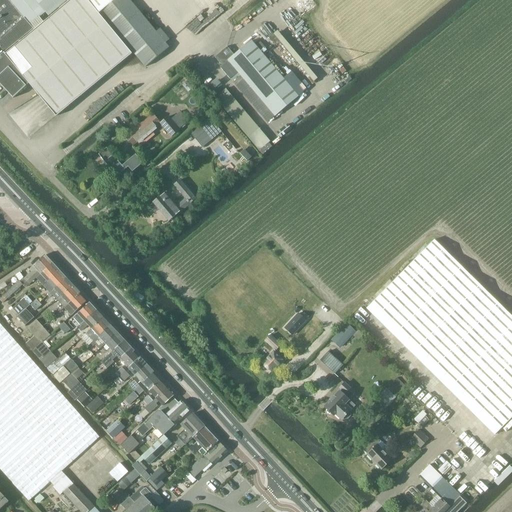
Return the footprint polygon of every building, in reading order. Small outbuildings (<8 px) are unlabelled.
[(71,0),(69,2),(67,1),(67,0),(0,0),(0,84),(13,99),(29,84),(56,117),(132,54),(112,30),(113,29),(145,68),(169,48),(129,0),(115,0),(100,13),(106,20),(105,22),(86,0),(71,0)] [(260,42),(255,46),(251,41),(228,61),(220,68),(235,85),(267,122),(298,97),(263,55),(268,51),(260,42)] [(168,116),(160,124),(171,137),(180,130),(179,129),(189,121),(180,111),(171,119),(168,116)] [(148,118),(125,137),(133,146),(155,127),(148,118)] [(136,155),(122,166),(107,148),(98,155),(110,169),(105,173),(112,181),(128,167),(132,172),(143,163),(136,155)] [(163,193),(152,203),(169,222),(180,213),(182,211),(190,204),(196,199),(180,179),(173,185),(185,199),(177,206),(165,192),(163,193)] [(511,316),(434,240),(366,308),(494,435),(511,417),(511,316)] [(28,285),(36,279),(51,264),(44,256),(29,269),(31,272),(23,279),(22,279),(19,281),(17,282),(21,286),(22,285),(25,288),(28,285)] [(36,279),(42,285),(58,271),(51,264),(36,279)] [(24,277),(21,271),(15,275),(19,280),(24,277)] [(42,285),(49,293),(65,279),(58,271),(42,285)] [(54,290),(60,297),(71,286),(65,279),(49,293),(50,293),(54,290)] [(0,300),(2,303),(21,286),(17,282),(0,298),(0,300)] [(56,301),(63,307),(78,293),(71,286),(60,297),(56,301)] [(78,293),(63,307),(70,316),(86,302),(78,293)] [(12,309),(19,315),(26,309),(30,305),(24,298),(12,309)] [(37,299),(30,305),(35,310),(41,305),(37,299)] [(73,318),(80,325),(95,311),(88,304),(77,314),(73,318)] [(26,309),(19,315),(17,317),(21,321),(30,313),(26,309)] [(88,325),(91,329),(102,319),(95,311),(80,325),(79,326),(83,330),(88,325)] [(298,313),(284,328),(292,336),(306,321),(298,313)] [(90,343),(109,326),(102,319),(91,329),(81,338),(88,346),(90,343)] [(27,328),(33,335),(43,327),(36,320),(27,328)] [(64,322),(59,327),(65,334),(70,329),(64,322)] [(0,469),(28,500),(49,481),(54,486),(53,488),(60,495),(63,492),(81,511),(87,511),(92,508),(94,507),(73,484),(61,470),(68,464),(99,437),(0,324),(0,469)] [(332,340),(340,348),(355,332),(348,324),(332,340)] [(100,349),(105,344),(116,334),(109,326),(90,343),(92,345),(95,343),(100,349)] [(34,336),(26,344),(33,351),(41,344),(42,342),(46,339),(50,335),(43,327),(33,335),(34,336)] [(105,344),(112,352),(123,341),(116,334),(105,344)] [(281,344),(270,335),(265,340),(275,350),(281,344)] [(116,356),(120,360),(131,350),(123,341),(112,352),(101,362),(107,369),(114,362),(112,360),(116,356)] [(33,351),(32,352),(41,362),(51,352),(42,342),(41,344),(33,351)] [(120,360),(128,368),(139,358),(131,350),(120,360)] [(319,360),(334,374),(343,365),(328,351),(319,360)] [(41,362),(47,369),(57,359),(51,352),(41,362)] [(47,369),(54,376),(69,362),(71,360),(65,352),(57,359),(47,369)] [(281,355),(279,357),(273,352),(263,363),(272,372),(277,367),(278,368),(283,361),(286,358),(281,355)] [(128,368),(135,376),(146,366),(139,358),(128,368)] [(71,360),(54,376),(61,384),(63,382),(78,368),(71,360)] [(135,376),(141,383),(152,373),(146,366),(135,376)] [(117,372),(120,376),(125,371),(122,367),(117,372)] [(78,368),(63,382),(71,391),(79,383),(74,377),(81,371),(78,368)] [(125,371),(120,376),(124,381),(130,376),(125,371)] [(141,383),(148,391),(159,381),(152,373),(141,383)] [(378,397),(386,405),(405,386),(397,378),(378,397)] [(129,386),(134,391),(139,386),(135,381),(129,386)] [(148,391),(155,398),(166,388),(159,381),(148,391)] [(340,387),(336,383),(331,389),(337,394),(324,407),(333,415),(334,415),(340,421),(343,418),(345,419),(347,419),(351,416),(350,413),(349,411),(354,405),(344,395),(351,389),(344,382),(340,387)] [(71,391),(67,394),(74,401),(75,400),(86,390),(79,383),(71,391)] [(139,386),(134,391),(138,396),(143,391),(139,386)] [(158,402),(162,406),(173,395),(166,388),(155,398),(156,399),(139,414),(143,418),(149,413),(149,414),(158,406),(156,404),(158,402)] [(90,400),(84,394),(78,399),(84,405),(90,400)] [(173,395),(162,406),(158,409),(137,430),(143,436),(149,429),(150,430),(153,427),(155,430),(153,433),(159,439),(163,435),(189,410),(181,401),(178,403),(172,397),(174,396),(173,395)] [(99,404),(94,399),(89,403),(94,408),(99,404)] [(105,415),(100,409),(94,414),(99,420),(105,415)] [(185,429),(176,436),(181,441),(185,445),(193,438),(205,426),(193,414),(192,413),(181,425),(185,429)] [(112,424),(106,418),(99,424),(105,430),(112,424)] [(115,425),(107,432),(112,438),(120,431),(115,425)] [(191,444),(187,448),(195,456),(200,452),(203,456),(218,442),(218,441),(205,426),(193,438),(196,442),(193,445),(191,444)] [(357,440),(361,445),(373,433),(369,429),(357,440)] [(120,434),(115,439),(119,444),(125,439),(120,434)] [(120,445),(129,454),(139,444),(131,435),(120,445)] [(141,457),(136,461),(137,462),(139,464),(144,459),(149,465),(172,444),(164,436),(141,457)] [(395,457),(381,442),(377,437),(363,449),(367,454),(366,454),(381,470),(395,457)] [(218,442),(203,456),(187,470),(194,478),(210,462),(212,465),(227,451),(218,442)] [(134,465),(133,466),(135,469),(140,475),(141,475),(145,471),(139,464),(137,462),(134,465)] [(430,465),(418,476),(441,498),(448,505),(449,506),(451,504),(455,500),(455,499),(459,496),(469,486),(462,479),(453,488),(441,477),(430,465)] [(161,481),(167,474),(160,468),(149,478),(156,485),(159,488),(163,484),(161,481)] [(126,478),(118,485),(123,491),(131,484),(126,478)] [(117,485),(113,488),(118,493),(122,489),(117,485)] [(143,486),(130,498),(142,511),(151,511),(155,509),(152,505),(155,502),(151,497),(152,495),(145,488),(143,486)] [(0,508),(8,501),(0,492),(0,508)] [(457,511),(466,503),(463,500),(462,499),(459,496),(455,499),(455,500),(451,504),(449,506),(448,505),(441,498),(432,506),(425,499),(420,504),(426,510),(424,511),(457,511)] [(142,511),(130,498),(129,497),(120,505),(126,511),(124,511),(142,511)]
